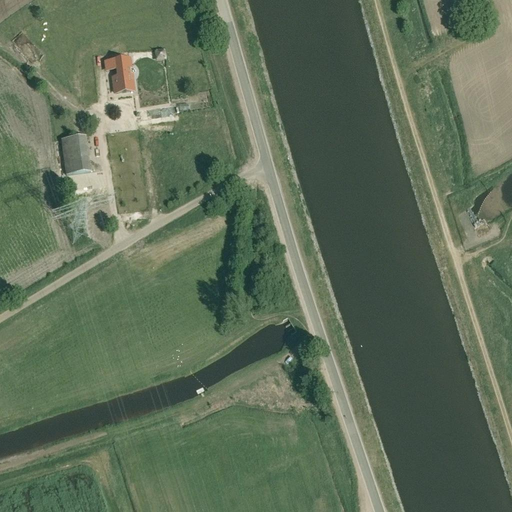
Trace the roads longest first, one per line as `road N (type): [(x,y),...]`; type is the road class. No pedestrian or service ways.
road 1 (track): [(375,0),(511,438)]
road 2 (unclassified): [(379,511),(268,169)]
road 3 (unclassified): [(0,320),(212,193),(268,169)]
road 4 (unclassified): [(268,169),(222,0)]
